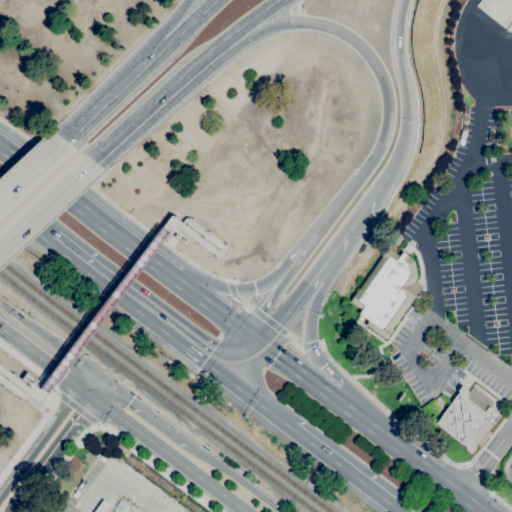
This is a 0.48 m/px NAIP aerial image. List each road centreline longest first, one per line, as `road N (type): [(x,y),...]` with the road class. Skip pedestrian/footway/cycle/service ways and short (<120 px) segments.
road 1 (trunk): [(232,35),(273,24),(324,24),(355,41),(378,69),(389,104),(380,146),(309,240)]
road 2 (trunk): [(484,511),(267,339)]
road 3 (trunk): [(192,280),(0,146)]
road 4 (trunk): [(47,245),(215,376)]
road 5 (primary): [(217,0),(63,139)]
road 6 (trunk): [(382,433),(311,345),(325,266)]
road 7 (primary): [(89,158),(232,35)]
road 8 (trunk): [(390,171),(407,136),(405,91),(358,0)]
road 9 (residential): [(102,395),(115,417),(239,511)]
road 10 (trunk): [(285,429),(397,511)]
road 11 (trunk): [(309,240),(254,287),(192,280)]
road 12 (secondary): [(87,384),(8,486)]
road 13 (secondary): [(23,496),(102,395)]
road 14 (primary): [(0,242),(89,158)]
